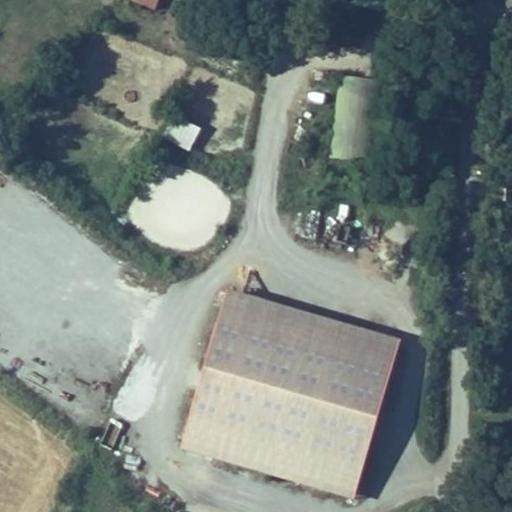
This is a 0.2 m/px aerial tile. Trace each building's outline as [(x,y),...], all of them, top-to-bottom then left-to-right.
[(158,0),(132,0),(155,9),(158,0)] [(275,12),(277,0),(237,0),(236,5),(275,12)] [(388,9),(388,0),(349,0),(349,7),(388,9)] [(336,76),(330,159),(372,162),(378,79),(336,76)] [(201,129),(174,114),(161,136),(189,151),(201,129)] [(280,203),(278,227),(302,229),(305,205),(280,203)] [(367,216),(368,238),(381,237),(379,215),(367,216)] [(181,449),(355,499),(403,334),(229,284),(181,449)]
